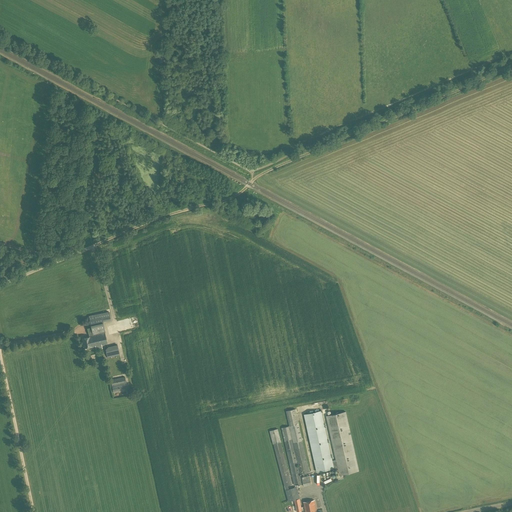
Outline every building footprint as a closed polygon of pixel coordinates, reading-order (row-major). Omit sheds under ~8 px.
[(89,348),(107,344),(103,325),(102,319),(111,318),(110,312),(89,316),(91,328),(87,329),(89,337),(82,338),(84,348),(88,347),(89,348)] [(110,368),(122,365),(117,345),(107,347),(105,349),(110,368)] [(111,379),(114,392),(127,390),(125,377),(111,379)] [(300,474),(309,472),(299,424),(296,409),(286,411),(290,426),(300,474)] [(333,462),(323,417),(322,410),(305,414),(318,472),(338,467),(340,475),(359,471),(346,412),(327,416),(337,461),(333,462)] [(294,485),(302,484),(289,426),(288,419),(284,419),(285,422),(281,423),(282,428),(281,428),(294,485)] [(285,487),(292,484),(281,442),(278,429),(269,431),(273,444),(274,444),(285,487)] [(304,487),(312,485),(310,475),(302,477),(304,487)] [(297,487),(285,490),(288,502),(294,500),(297,511),(302,511),(301,507),(304,507),(303,505),(301,505),(300,498),(297,487)] [(305,511),(316,511),(314,500),(304,502),(305,511)]
